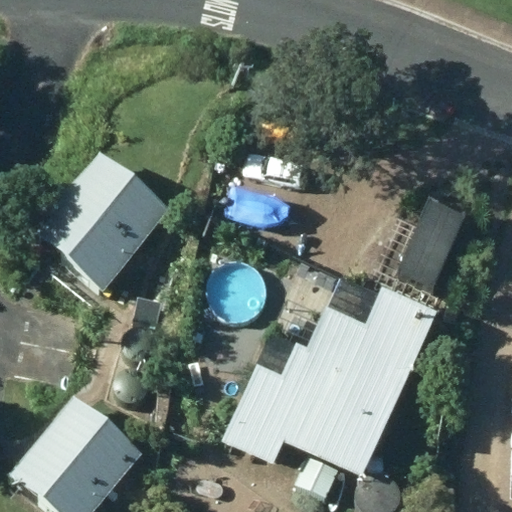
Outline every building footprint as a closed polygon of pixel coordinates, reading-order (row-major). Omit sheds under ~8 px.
[(103,290),(169,203),(96,148),(30,235),(103,290)] [(237,304),(245,242),(203,236),(195,298),(237,304)] [(362,473),(433,309),(375,284),(368,281),(353,313),(325,301),(321,307),(274,287),(255,331),(268,335),(222,441),(272,463),(282,439),(362,473)] [(63,511),(89,511),(142,449),(72,390),(8,466),(63,511)] [(178,446),(168,497),(200,503),(210,452),(178,446)] [(360,511),(361,511),(398,511),(400,510),(403,503),(403,495),(401,487),(396,481),(390,477),(383,474),(375,475),(368,478),(362,482),(358,489),(356,496),(357,504),(360,511)]
